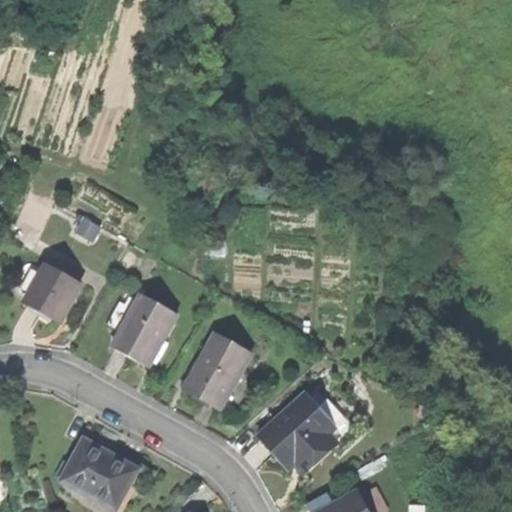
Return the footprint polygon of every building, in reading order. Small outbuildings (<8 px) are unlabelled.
[(78,232),(94,241),(101,227),(85,219),(78,232)] [(42,312),(60,323),(80,286),(45,267),(25,303),(42,312)] [(133,360),(150,369),(178,316),(142,297),(114,350),(133,360)] [(205,401),(222,410),(251,357),(215,337),(186,391),(205,401)] [(297,466),(305,475),(355,431),(317,388),(260,438),(274,454),(290,472),(297,466)] [(85,441),(63,483),(116,511),(139,471),(113,457),(112,460),(100,454),(89,448),(91,445),(85,441)] [(125,511),(145,474),(139,471),(116,511),(125,511)] [(371,511),(361,493),(326,511),(371,511)]
